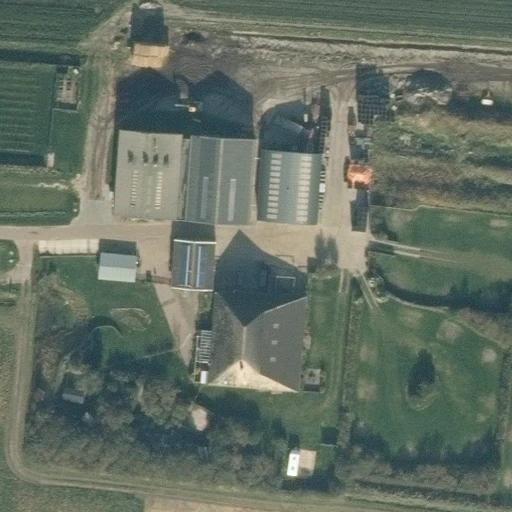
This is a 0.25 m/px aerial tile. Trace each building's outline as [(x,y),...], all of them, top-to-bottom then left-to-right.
[(255,142),(183,137),(120,132),(114,213),(191,219),(249,223),(255,142)] [(317,223),(322,152),(263,147),(257,218),(317,223)] [(216,240),(191,239),(175,238),(172,286),(212,288),(216,240)] [(134,281),(136,257),(101,253),(100,264),(97,264),(97,268),(99,269),(98,277),(134,281)] [(306,296),(256,292),(233,291),(233,292),(216,291),(209,382),(298,390),(306,296)] [(85,391),(65,387),(62,400),(83,404),(85,391)] [(171,446),(172,431),(145,428),(145,425),(137,424),(135,442),(171,446)]
